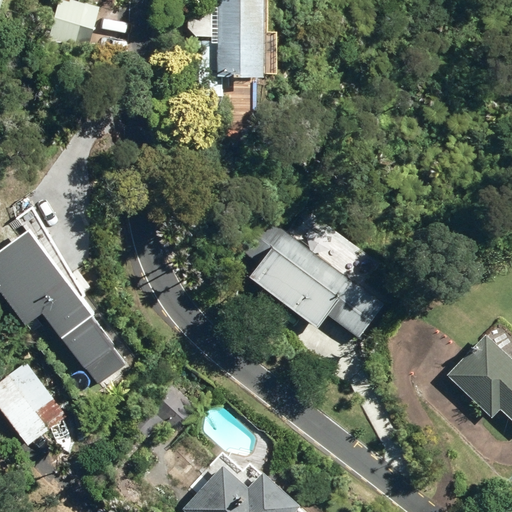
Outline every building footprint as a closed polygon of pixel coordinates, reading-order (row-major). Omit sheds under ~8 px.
[(59,0),(48,43),(87,52),(98,10),(62,0),(59,0)] [(197,87),(259,88),(260,0),(215,0),(216,8),(188,7),(187,39),(198,39),(198,46),(197,87)] [(256,263),(243,276),(314,332),(326,317),(353,339),(401,277),(284,185),(236,247),(256,263)] [(511,366),(480,337),(442,377),(487,420),(495,411),(511,427),(511,366)] [(0,392),(0,418),(22,448),(62,417),(28,372),(0,392)] [(128,424),(144,439),(158,423),(170,434),(193,408),(168,386),(146,409),(144,408),(128,424)] [(298,511),(254,472),(239,488),(216,467),(178,511),(298,511)]
